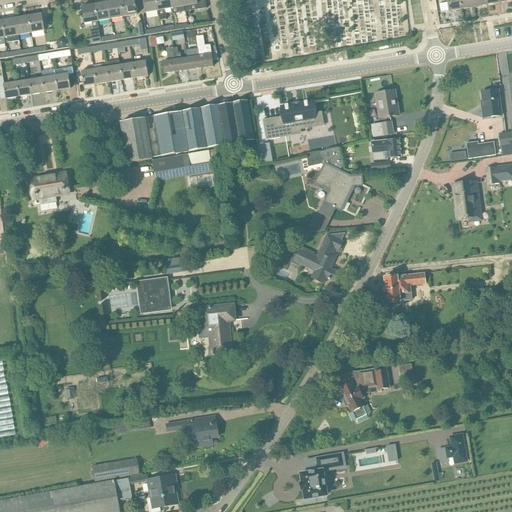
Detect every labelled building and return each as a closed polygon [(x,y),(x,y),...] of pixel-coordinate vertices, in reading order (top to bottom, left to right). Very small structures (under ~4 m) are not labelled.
[(119,0),(108,2),(111,18),(123,16),(120,0),(119,0)] [(120,0),(123,16),(137,14),(134,0),(120,0)] [(157,10),(155,0),(142,0),(144,12),(157,10)] [(159,21),(166,20),(164,9),(170,8),(169,0),(155,0),(157,10),(159,21)] [(184,11),(182,0),(169,0),(170,8),(171,14),(184,11)] [(182,0),(184,11),(206,8),(204,0),(182,0)] [(459,0),(446,0),(449,11),(461,9),(459,0)] [(459,0),(461,9),(474,7),(472,0),(459,0)] [(97,21),(111,18),(108,2),(94,4),(97,21)] [(94,4),(81,7),(83,23),(92,22),(93,29),(98,28),(97,21),(94,4)] [(413,4),(407,5),(410,24),(416,23),(413,4)] [(42,13),(28,16),(31,33),(44,30),(42,13)] [(28,16),(15,18),(18,35),(31,33),(28,16)] [(15,18),(2,20),(6,43),(19,41),(18,35),(15,18)] [(126,33),(127,38),(143,36),(141,24),(135,25),(136,32),(126,33)] [(198,49),(200,68),(213,66),(212,54),(211,54),(210,45),(204,45),(203,36),(205,35),(204,28),(195,30),(196,37),(198,49)] [(183,32),(172,33),(173,41),(184,39),(183,32)] [(149,47),(157,46),(155,36),(148,37),(149,47)] [(129,41),(129,46),(140,45),(141,50),(147,49),(146,38),(129,41)] [(116,43),(117,48),(118,53),(125,52),(124,47),(129,46),(129,41),(116,43)] [(188,70),(187,58),(181,59),(180,53),(178,53),(177,48),(173,49),(173,47),(173,48),(176,71),(188,70)] [(176,71),(173,48),(166,49),(168,61),(162,62),(164,73),(176,71)] [(187,58),(188,70),(200,68),(198,49),(186,51),(187,58)] [(51,53),(52,59),(70,56),(70,50),(51,53)] [(346,52),(325,55),(326,64),(347,60),(346,52)] [(107,67),(109,82),(122,80),(119,65),(119,61),(106,63),(107,67)] [(132,63),(135,78),(148,76),(145,61),(132,63)] [(132,63),(119,65),(122,80),(135,78),(132,63)] [(101,68),(101,64),(93,66),(94,69),(96,84),(109,82),(107,67),(101,68)] [(83,86),(96,84),(94,69),(81,71),(83,86)] [(68,73),(54,76),(57,90),(70,88),(68,77),(73,77),(73,72),(68,73)] [(54,76),(41,78),(43,93),(57,90),(54,76)] [(3,77),(0,77),(0,98),(5,97),(5,99),(18,97),(15,82),(4,84),(3,77)] [(41,78),(29,80),(31,95),(43,93),(41,78)] [(29,80),(15,82),(18,97),(31,95),(29,80)] [(481,92),(484,118),(501,116),(498,90),(481,92)] [(375,94),(376,102),(380,102),(382,118),(399,115),(397,106),(395,107),(393,91),(375,94)] [(145,118),(120,122),(127,163),(152,159),(152,158),(225,145),(239,143),(254,140),(247,100),(154,116),(154,117),(145,118)] [(314,114),(312,101),(307,102),(307,101),(303,102),(304,103),(299,103),(299,102),(291,103),(292,105),(288,105),(288,104),(284,105),(284,106),(280,107),(282,119),(275,121),(274,118),(262,120),(266,140),(280,138),(279,135),(298,132),(296,124),(312,121),(311,114),(314,114)] [(392,121),(380,123),(382,137),(394,135),(392,121)] [(511,132),(499,135),(502,156),(511,154),(511,132)] [(373,153),(384,152),(384,158),(400,157),(399,139),(371,142),(373,153)] [(273,162),(269,143),(257,145),(260,165),(273,162)] [(351,176),(340,171),(343,165),(339,147),(318,152),(321,164),(324,165),(313,186),(328,193),(319,212),(330,218),(335,207),(341,211),(346,201),(343,199),(350,186),(362,185),(361,176),(351,176)] [(224,148),(152,161),(154,173),(226,160),(224,148)] [(496,159),(485,160),(489,185),(499,183),(496,159)] [(390,169),(390,162),(380,163),(381,170),(390,169)] [(32,200),(38,199),(39,206),(56,203),(55,196),(69,194),(66,172),(29,178),(32,200)] [(452,185),(457,218),(476,216),(472,182),(452,185)] [(342,241),(346,233),(328,234),(327,234),(317,256),(314,255),(315,253),(300,246),(293,261),(314,272),(311,278),(323,283),(326,277),(334,281),(338,272),(330,268),(337,255),(333,253),(335,248),(339,250),(344,242),(342,241)] [(272,251),(279,251),(278,242),(271,243),(272,251)] [(185,257),(165,260),(167,275),(187,271),(185,257)] [(424,273),(383,278),(385,288),(384,288),(385,293),(386,303),(412,300),(410,286),(425,284),(424,273)] [(166,279),(143,283),(144,292),(146,292),(148,303),(145,303),(147,312),(157,310),(156,309),(169,307),(166,279)] [(208,347),(209,358),(223,357),(222,352),(230,351),(227,320),(234,320),(232,305),(200,308),(202,323),(198,323),(200,337),(208,336),(209,346),(208,347)] [(410,364),(398,366),(399,374),(411,372),(410,364)] [(335,378),(336,381),(335,381),(343,394),(340,396),(346,406),(348,405),(356,420),(357,422),(367,417),(369,413),(366,408),(363,407),(360,400),(363,398),(359,389),(377,386),(377,390),(390,388),(387,369),(374,371),(373,370),(355,373),(355,372),(352,373),(345,376),(344,374),(335,378)] [(66,401),(75,400),(73,388),(65,389),(66,401)] [(167,432),(191,428),(194,448),(212,445),(211,438),(218,437),(215,416),(165,424),(167,432)] [(117,435),(139,431),(150,429),(149,420),(115,426),(117,435)] [(466,461),(462,435),(450,437),(452,447),(445,449),(447,458),(440,459),(441,463),(449,462),(448,458),(454,457),(455,463),(466,461)] [(42,448),(50,442),(45,437),(38,443),(42,448)] [(388,461),(398,460),(396,444),(387,445),(388,461)] [(345,467),(343,454),(316,458),(316,459),(317,467),(319,466),(320,471),(300,474),(302,483),(300,483),(301,491),(303,490),(304,499),(326,495),(325,486),(328,485),(325,472),(326,472),(325,471),(345,467)] [(95,483),(128,477),(128,476),(139,474),(137,458),(92,466),(95,483)] [(177,486),(175,474),(147,480),(146,475),(128,478),(130,485),(147,481),(149,493),(151,493),(152,498),(146,499),(148,511),(160,511),(159,507),(176,504),(175,494),(176,493),(175,486),(177,486)] [(130,485),(128,478),(128,477),(95,483),(0,500),(0,511),(120,511),(118,501),(132,499),(130,485)]
